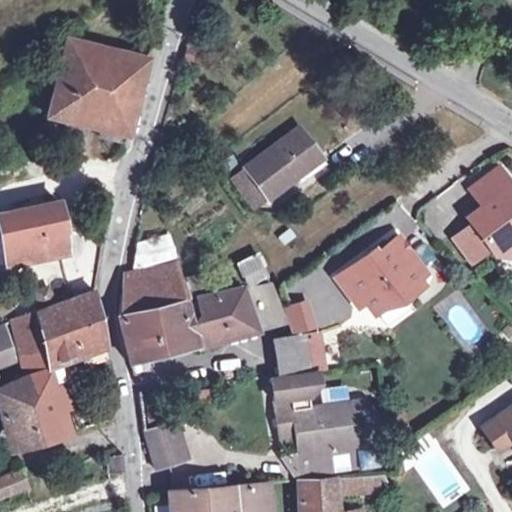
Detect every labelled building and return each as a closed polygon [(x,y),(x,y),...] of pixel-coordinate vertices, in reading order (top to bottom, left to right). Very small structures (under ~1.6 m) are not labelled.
[(99,128),(125,134),(146,58),(64,37),(45,115),(99,128)] [(298,126),(244,167),(267,198),(296,177),(293,173),(318,154),(298,126)] [(125,134),(99,128),(97,137),(123,143),(125,134)] [(325,163),(318,154),(293,173),(296,177),(299,182),(325,163)] [(267,198),(244,167),(230,177),(253,208),(267,198)] [(463,218),(468,225),(486,248),(491,255),(509,258),(511,233),(511,192),(495,168),(466,190),(478,206),(463,218)] [(63,232),(56,202),(0,213),(0,236),(6,264),(65,251),(63,232)] [(486,248),(468,225),(450,240),(467,263),(486,248)] [(370,246),(355,259),(360,265),(338,281),(352,299),(358,294),(364,301),(373,313),(397,293),(401,299),(420,284),(417,280),(409,270),(417,264),(395,237),(383,246),(375,252),(370,246)] [(375,252),(383,246),(379,240),(370,246),(375,252)] [(235,263),(245,288),(269,278),(259,253),(235,263)] [(334,275),(338,281),(360,265),(355,259),(334,275)] [(153,304),(183,299),(174,264),(130,273),(122,275),(119,312),(118,315),(116,315),(124,356),(127,356),(128,361),(167,352),(153,304)] [(409,270),(417,280),(424,274),(417,264),(409,270)] [(189,299),(196,297),(214,294),(209,271),(184,275),(189,299)] [(20,307),(14,291),(11,286),(0,291),(0,292),(8,313),(20,307)] [(28,286),(14,291),(20,307),(22,314),(35,309),(37,308),(28,286)] [(34,291),(40,306),(53,302),(47,286),(34,291)] [(267,286),(238,290),(214,294),(196,297),(200,313),(195,319),(189,320),(184,300),(153,304),(167,352),(195,345),(194,343),(252,329),(281,323),(267,286)] [(50,363),(62,359),(104,344),(92,288),(53,302),(40,306),(37,308),(35,309),(44,348),(48,363),(49,363),(50,363)] [(358,294),(352,299),(357,306),(364,301),(358,294)] [(0,323),(1,323),(8,320),(0,300),(0,323)] [(313,326),(304,303),(284,311),(291,334),(313,326)] [(13,318),(21,354),(44,348),(35,309),(22,314),(13,318)] [(0,323),(0,360),(8,357),(1,323),(0,323)] [(305,353),(318,351),(316,334),(303,336),(305,353)] [(280,373),(307,369),(305,353),(303,336),(276,339),(277,352),(280,373)] [(21,354),(26,374),(43,439),(69,431),(61,407),(71,403),(63,381),(55,383),(49,363),(48,363),(44,348),(21,354)] [(321,368),(318,351),(305,353),(307,369),(307,370),(321,368)] [(50,363),(55,383),(63,381),(67,380),(62,359),(50,363)] [(222,371),(224,378),(233,376),(230,369),(222,371)] [(291,467),(292,473),(329,469),(357,465),(357,469),(376,466),(373,448),(358,450),(357,445),(355,445),(353,433),(359,432),(357,419),(366,418),(364,401),(310,408),(309,397),(319,383),(318,371),(270,377),(279,444),(296,441),(297,453),(294,453),(295,462),(291,467)] [(21,445),(43,439),(26,374),(14,383),(0,388),(0,408),(6,432),(16,429),(21,445)] [(511,438),(511,405),(497,416),(498,417),(511,438)] [(104,412),(106,419),(115,418),(114,410),(104,412)] [(498,417),(483,427),(497,448),(511,438),(498,417)] [(142,432),(154,468),(187,457),(176,421),(142,432)] [(16,429),(6,432),(10,448),(21,445),(16,429)] [(120,455),(117,456),(109,458),(110,474),(122,473),(120,455)] [(0,477),(0,496),(27,485),(20,469),(0,477)] [(329,469),(292,473),(292,479),(297,479),(330,476),(329,469)] [(333,478),(335,494),(391,490),(383,474),(333,478)] [(345,511),(337,511),(335,494),(333,478),(333,476),(330,476),(297,479),(297,511),(360,511),(360,510),(345,511)] [(270,511),(268,482),(236,484),(237,511),(270,511)] [(237,511),(236,484),(166,490),(168,511),(237,511)]
